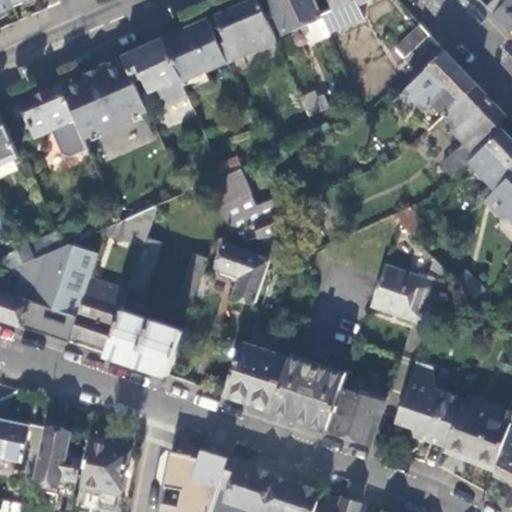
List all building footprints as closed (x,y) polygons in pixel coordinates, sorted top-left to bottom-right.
[(0,0),(0,13),(31,0),(0,0)] [(274,36),(259,0),(255,0),(238,8),(217,17),(228,40),(220,44),(229,65),(276,44),(273,37),(274,36)] [(322,15),(315,0),(268,0),(284,34),(302,26),(323,17),(322,15)] [(331,0),(336,10),(322,15),(323,17),(330,35),(364,20),(358,5),(368,0),(331,0)] [(495,0),(487,7),(493,14),(505,3),(504,0),(495,0)] [(511,0),(508,0),(505,3),(493,14),(511,34),(511,33),(511,0)] [(323,17),(302,26),(310,46),(331,37),(330,35),(323,17)] [(220,44),(210,20),(187,30),(166,39),(184,79),(182,80),(184,85),(229,65),(220,44)] [(440,46),(421,25),(396,48),(415,69),(440,46)] [(184,79),(166,39),(146,48),(126,57),(136,81),(144,78),(151,93),(157,90),(163,103),(169,106),(189,97),(184,85),(182,80),(184,79)] [(448,54),(395,103),(409,117),(413,113),(430,130),(443,119),(478,86),(448,54)] [(136,81),(126,57),(98,69),(62,85),(85,139),(150,113),(136,81)] [(85,139),(62,85),(39,95),(23,102),(38,136),(54,129),(64,151),(73,154),(89,147),(85,139)] [(507,117),(478,86),(443,119),(455,132),(468,118),(491,142),(504,130),(498,124),(507,117)] [(321,89),(299,97),(307,117),(329,108),(321,89)] [(0,111),(0,166),(21,157),(1,112),(0,111)] [(511,138),(504,130),(491,142),(470,161),(469,162),(496,190),(511,175),(511,138)] [(443,165),(454,176),(469,162),(470,161),(460,149),(443,165)] [(224,179),(243,170),(238,159),(219,167),(224,179)] [(224,179),(211,185),(228,221),(249,211),(260,206),(243,170),(224,179)] [(511,175),(496,190),(485,200),(503,219),(510,219),(511,221),(511,175)] [(260,206),(249,211),(256,224),(277,215),(278,214),(270,196),(263,200),(265,203),(260,206)] [(185,210),(180,198),(159,207),(165,219),(185,210)] [(314,253),(292,208),(278,214),(277,215),(283,227),(298,260),(314,253)] [(411,209),(395,217),(402,223),(416,239),(427,228),(411,209)] [(249,211),(228,221),(234,234),(256,224),(249,211)] [(283,227),(277,215),(256,224),(259,238),(280,235),(283,227)] [(67,247),(61,233),(49,237),(56,252),(67,247)] [(163,244),(148,239),(130,291),(145,296),(163,244)] [(25,265),(51,254),(44,240),(19,250),(25,265)] [(429,253),(418,241),(406,252),(424,272),(437,262),(429,253)] [(51,254),(25,327),(70,342),(73,335),(90,286),(101,254),(71,245),(67,247),(56,252),(51,254)] [(257,304),(272,262),(259,257),(261,248),(255,245),(252,255),(227,246),(219,269),(243,278),(237,297),(257,304)] [(0,291),(0,318),(25,327),(51,254),(25,265),(15,297),(0,291)] [(203,277),(209,260),(194,255),(176,307),(191,313),(202,283),(203,277)] [(444,286),(387,266),(372,307),(431,326),(444,286)] [(455,282),(477,304),(486,296),(465,274),(455,282)] [(106,292),(90,286),(73,335),(110,348),(123,311),(124,308),(103,300),(106,292)] [(170,376),(185,332),(123,311),(110,348),(107,355),(170,376)] [(273,412),(291,360),(243,344),(226,396),(273,412)] [(349,374),(292,355),(291,360),(273,412),(329,431),(342,389),(343,390),(349,374)] [(464,406),(467,400),(448,394),(446,385),(437,381),(434,368),(418,364),(398,422),(414,428),(418,439),(448,449),(464,406)] [(342,389),(329,431),(372,446),(387,404),(366,397),(368,392),(361,390),(359,395),(343,390),(342,389)] [(509,430),(511,426),(464,406),(448,449),(496,469),(509,430)] [(44,426),(0,417),(0,455),(35,464),(44,426)] [(36,479),(61,485),(62,479),(76,483),(81,460),(66,456),(71,433),(47,427),(36,479)] [(511,485),(511,496),(507,505),(511,508),(511,431),(509,430),(496,469),(493,475),(511,485)] [(132,446),(92,437),(82,487),(103,492),(103,490),(121,493),(132,446)] [(229,459),(191,446),(177,486),(215,499),(215,497),(229,459)] [(35,464),(0,455),(0,471),(5,472),(12,468),(33,473),(35,464)] [(262,511),(275,474),(229,459),(215,497),(225,500),(257,511),(262,511)] [(314,511),(322,490),(277,475),(264,511),(314,511)] [(358,511),(361,503),(343,497),(339,509),(323,504),(319,511),(358,511)] [(2,500),(0,510),(0,511),(19,511),(21,503),(2,500)]
